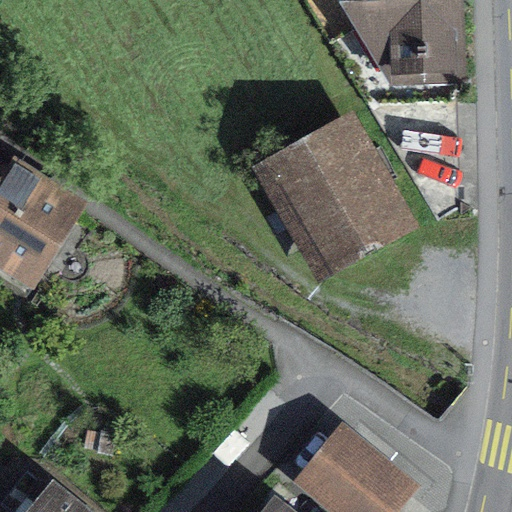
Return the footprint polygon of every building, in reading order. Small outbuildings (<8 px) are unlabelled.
[(331,0),(390,91),(470,86),(465,0),(331,0)] [(354,117),(253,176),(321,291),(421,232),(354,117)] [(88,210),(14,164),(0,186),(0,276),(34,297),(88,210)] [(342,429),(294,488),(323,511),(401,511),(419,491),(342,429)] [(31,511),(83,511),(53,487),(31,511)] [(286,511),(275,503),(268,511),(286,511)]
